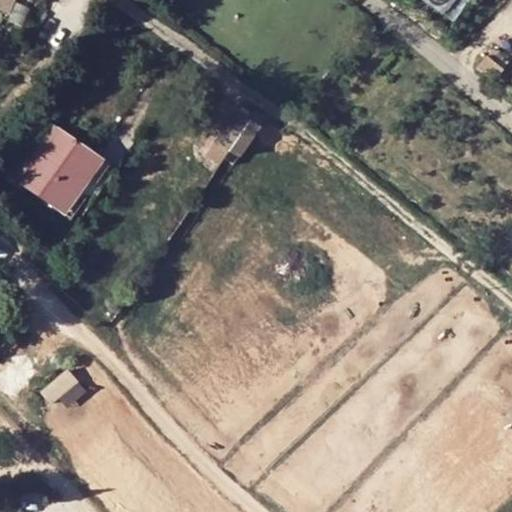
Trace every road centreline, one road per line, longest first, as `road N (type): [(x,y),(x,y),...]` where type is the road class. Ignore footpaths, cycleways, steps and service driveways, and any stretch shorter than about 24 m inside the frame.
road 1 (unknown): [(511,300),(124,0)]
road 2 (unknown): [(357,0),(511,126)]
